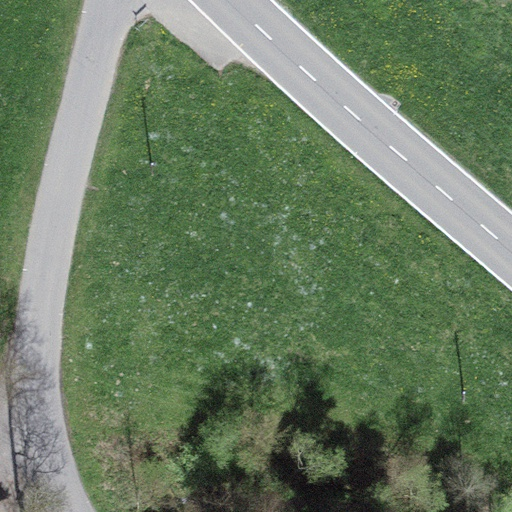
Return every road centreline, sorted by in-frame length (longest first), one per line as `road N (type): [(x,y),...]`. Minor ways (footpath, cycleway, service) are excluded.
road 1 (unclassified): [(67,511),(46,446),(36,317),(58,195),(110,0)]
road 2 (secondary): [(511,251),(232,0)]
